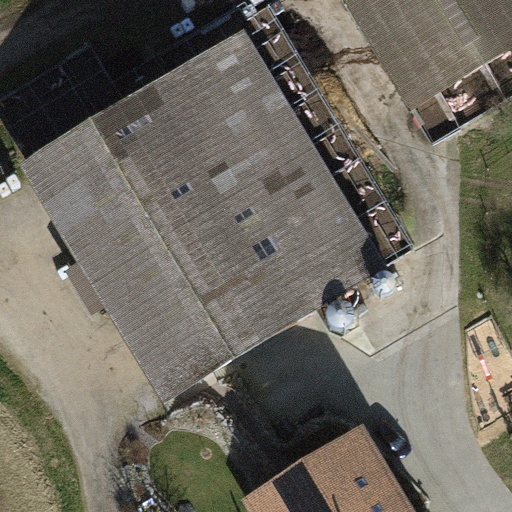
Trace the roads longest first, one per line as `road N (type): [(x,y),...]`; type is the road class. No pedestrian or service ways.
road 1 (track): [(295,0),(431,202),(415,418),(477,511)]
road 2 (track): [(106,511),(93,414),(16,295),(0,286)]
